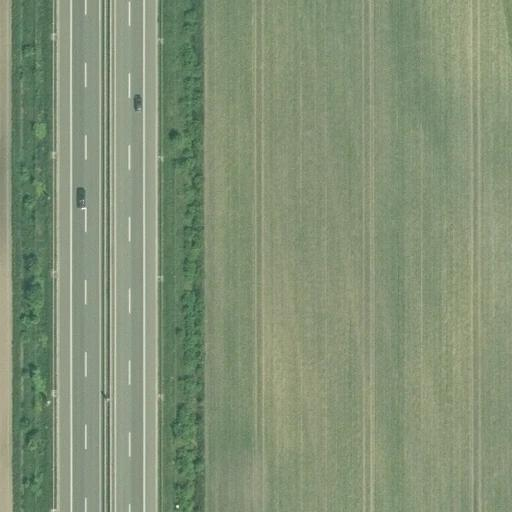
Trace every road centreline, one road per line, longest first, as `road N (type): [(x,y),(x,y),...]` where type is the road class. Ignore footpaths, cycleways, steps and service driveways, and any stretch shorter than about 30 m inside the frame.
road 1 (motorway): [(128,511),(127,0)]
road 2 (motorway): [(88,0),(88,511)]
